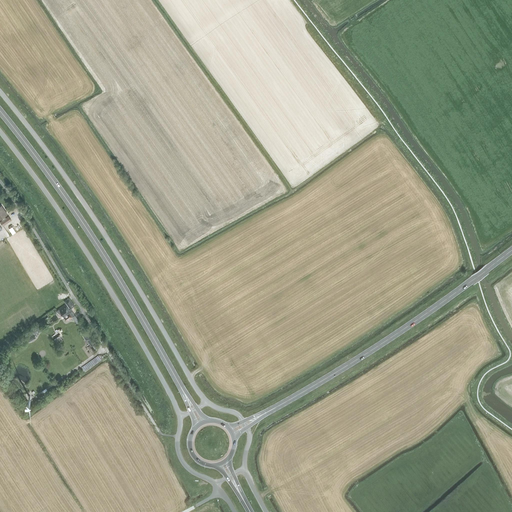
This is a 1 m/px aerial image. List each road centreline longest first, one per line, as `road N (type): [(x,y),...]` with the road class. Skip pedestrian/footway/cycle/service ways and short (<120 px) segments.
road 1 (unclassified): [(0,91),(73,187),(207,402)]
road 2 (unclassified): [(0,131),(87,254),(179,417)]
road 3 (primary): [(173,373),(79,217),(0,111)]
road 4 (primary): [(511,250),(276,407)]
